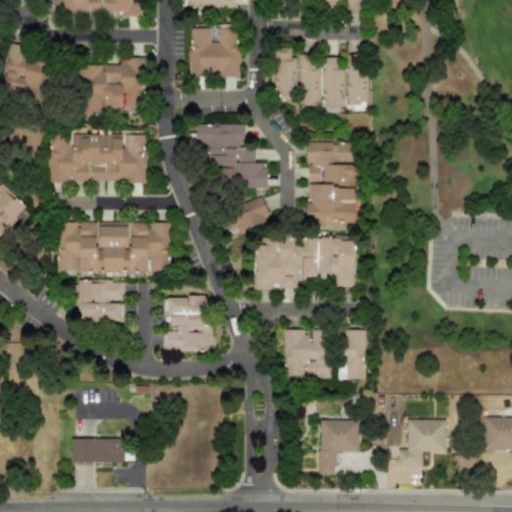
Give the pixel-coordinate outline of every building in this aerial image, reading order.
[(61,0),(61,12),(138,14),(138,0),(61,0)] [(343,0),(344,9),(360,9),(360,0),(343,0)] [(190,23),(189,76),(240,77),(241,24),(190,23)] [(11,42),(0,78),(0,82),(38,93),(49,53),(11,42)] [(274,48),(274,98),(293,98),(294,55),(290,54),(290,48),(274,48)] [(301,54),(300,102),(317,102),(317,68),(314,68),(314,55),(301,54)] [(346,56),(346,103),(360,103),(359,100),(365,100),(365,56),(346,56)] [(322,58),(322,106),(342,106),(342,69),(335,69),(335,58),(322,58)] [(82,61),(82,111),(135,112),(136,62),(82,61)] [(197,127),(197,186),(265,186),(264,164),(256,162),(255,148),(241,148),(241,127),(197,127)] [(49,133),(50,187),(145,185),(144,131),(49,133)] [(303,140),(304,222),(358,221),(356,139),(303,140)] [(0,185),(0,245),(2,247),(32,212),(0,185)] [(213,215),(224,238),(265,219),(254,196),(213,215)] [(57,221),(55,274),(164,279),(167,225),(57,221)] [(254,234),(252,284),(351,288),(353,238),(254,234)] [(81,285),(80,321),(123,322),(124,286),(81,285)] [(161,298),(160,349),(210,349),(211,299),(161,298)] [(284,329),(284,381),(372,381),(372,330),(284,329)] [(405,417),(404,448),(396,448),(396,464),(427,465),(427,450),(444,450),(444,418),(405,417)] [(317,419),(317,473),(334,473),(334,451),(358,451),(358,419),(317,419)] [(511,421),(487,421),(487,449),(511,449),(511,421)] [(70,438),(70,459),(123,459),(123,438),(70,438)]
